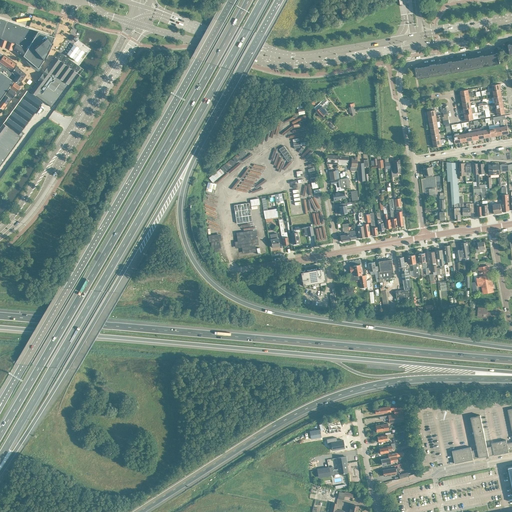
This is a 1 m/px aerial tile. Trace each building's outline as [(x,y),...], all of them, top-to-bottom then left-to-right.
[(0,44),(6,47),(15,23),(7,20),(0,40),(0,44)] [(13,49),(22,26),(15,23),(6,47),(13,49)] [(24,56),(39,31),(29,28),(22,26),(13,49),(14,50),(22,55),(23,55),(23,56),(24,56)] [(39,31),(24,56),(25,57),(32,66),(34,65),(38,68),(41,64),(44,59),(47,54),(50,48),(52,42),(55,37),(39,31)] [(500,63),(498,53),(498,54),(482,57),(482,56),(484,66),(490,65),(491,66),(491,65),(493,64),(493,65),(493,64),(500,63)] [(3,55),(3,56),(0,59),(0,69),(2,71),(10,61),(3,55)] [(484,66),(482,56),(482,57),(466,60),(466,58),(466,59),(468,69),(475,68),(475,69),(475,68),(477,67),(477,68),(478,68),(477,67),(484,66)] [(46,68),(42,74),(64,90),(69,84),(73,78),(77,73),(55,57),(51,63),(47,68),(46,68)] [(468,69),(466,59),(466,60),(450,63),(450,61),(452,72),(459,71),(459,72),(459,71),(461,70),(461,71),(462,71),(461,70),(468,69)] [(15,65),(10,61),(2,71),(9,77),(16,67),(16,66),(15,66),(14,66),(15,65)] [(452,72),(450,61),(450,63),(434,65),(434,64),(434,65),(431,66),(431,65),(432,70),(435,69),(436,75),(443,74),(443,73),(445,73),(445,74),(446,74),(445,73),(452,72)] [(432,70),(431,65),(430,65),(431,66),(416,69),(416,68),(415,68),(417,78),(424,77),(424,78),(425,78),(424,77),(427,76),(427,77),(427,76),(436,75),(435,69),(432,70)] [(25,74),(17,68),(16,67),(9,77),(8,78),(9,79),(17,84),(18,84),(18,83),(25,74)] [(19,86),(17,84),(9,79),(8,78),(9,77),(2,71),(0,69),(0,80),(3,83),(15,92),(19,86)] [(38,80),(60,96),(64,90),(42,74),(38,80)] [(0,80),(0,90),(11,98),(11,97),(15,92),(3,83),(0,80)] [(38,80),(34,86),(56,101),(60,96),(38,80)] [(56,101),(35,86),(31,92),(52,107),(56,101)] [(0,108),(0,109),(2,110),(6,104),(11,98),(0,90),(0,108)] [(27,91),(22,98),(37,109),(42,102),(27,91)] [(22,98),(17,104),(33,115),(37,109),(22,98)] [(323,107),(326,104),(323,100),(325,98),(315,107),(317,110),(315,111),(321,118),(328,112),(323,107)] [(17,104),(12,111),(28,122),(33,115),(17,104)] [(12,111),(8,117),(23,128),(28,122),(12,111)] [(478,119),(477,112),(475,113),(464,115),(465,121),(478,119)] [(503,120),(506,119),(505,115),(499,116),(500,120),(501,127),(503,135),(509,134),(507,126),(504,126),(503,120)] [(8,117),(3,123),(19,135),(21,132),(23,128),(8,117)] [(3,123),(0,127),(0,131),(16,143),(21,137),(19,135),(3,123)] [(0,131),(0,141),(12,150),(16,143),(0,131)] [(0,141),(0,150),(7,156),(12,150),(0,141)] [(338,162),(338,156),(327,155),(327,164),(337,164),(338,162)] [(399,160),(394,161),(393,161),(393,163),(390,163),(392,177),(395,177),(397,176),(397,173),(401,172),(399,160)] [(459,196),(457,163),(447,162),(448,182),(451,182),(452,204),(460,204),(459,196)] [(466,174),(465,163),(460,163),(460,168),(458,168),(458,178),(462,178),(462,175),(466,175),(466,174)] [(499,164),(491,165),(489,165),(490,175),(500,174),(499,164)] [(431,167),(424,168),(425,176),(426,175),(426,178),(433,177),(431,167)] [(341,187),(339,179),(331,181),(331,184),(336,183),(337,187),(341,187)] [(509,211),(509,208),(508,194),(506,194),(506,187),(501,187),(503,208),(503,212),(509,211)] [(344,193),(344,190),(338,191),(338,193),(333,194),(334,200),(339,199),(340,200),(341,201),(342,200),(343,200),(343,199),(345,198),(344,194),(345,194),(345,192),(344,193)] [(474,213),(473,208),(473,203),(466,204),(467,208),(463,208),(462,196),(459,196),(460,204),(461,215),(463,215),(471,215),(470,213),(474,213)] [(394,212),(393,199),(388,199),(392,227),(397,227),(396,218),(394,219),(393,212),(394,212)] [(346,206),(339,207),(339,208),(340,211),(339,211),(340,213),(340,214),(347,213),(347,212),(348,212),(347,209),(347,210),(346,209),(349,209),(348,206),(352,205),(352,202),(346,203),(347,205),(346,206)] [(460,204),(452,204),(453,211),(454,211),(455,221),(461,220),(461,215),(460,208),(460,204)] [(493,205),(488,206),(488,208),(488,215),(494,213),(494,214),(496,213),(497,213),(502,212),(501,208),(501,204),(493,205)] [(386,206),(383,207),(386,229),(391,228),(390,219),(388,220),(386,206)] [(277,209),(264,211),(265,219),(278,217),(277,209)] [(375,227),(373,213),(372,213),(370,213),(372,236),(378,235),(377,227),(375,227)] [(289,244),(288,237),(287,232),(284,232),(284,231),(283,222),(279,223),(283,245),(289,244)] [(350,240),(349,232),(349,231),(349,229),(349,227),(342,228),(343,231),(344,231),(345,235),(340,236),(341,241),(350,240)] [(293,233),(291,233),(293,244),(294,244),(294,245),(299,244),(298,243),(299,242),(298,232),(300,232),(299,229),(292,230),(293,233)] [(280,246),(279,244),(278,234),(270,235),(272,247),(280,246)] [(456,250),(457,260),(462,259),(462,256),(463,256),(463,257),(470,256),(467,242),(461,243),(462,250),(461,250),(461,249),(456,250)] [(486,248),(484,242),(478,243),(478,244),(475,245),(476,252),(482,251),(482,249),(486,248)] [(444,266),(442,250),(439,250),(438,250),(437,250),(436,251),(438,259),(440,259),(442,274),(446,273),(445,266),(444,266)] [(437,268),(435,251),(429,252),(430,264),(433,263),(433,265),(433,266),(433,272),(437,271),(437,268)] [(424,269),(426,268),(427,268),(425,253),(422,254),(422,253),(419,253),(420,254),(419,254),(420,264),(423,263),(424,269)] [(416,263),(415,255),(412,255),(410,255),(410,256),(409,256),(410,266),(413,265),(414,270),(415,277),(420,276),(418,263),(416,263)] [(399,258),(398,258),(399,267),(401,267),(405,290),(393,292),(394,302),(409,300),(410,303),(413,303),(411,289),(409,269),(408,270),(407,262),(404,263),(404,257),(401,258),(400,257),(399,257),(399,258)] [(380,266),(378,266),(379,271),(380,282),(384,281),(384,279),(395,277),(392,260),(379,262),(380,266)] [(380,282),(379,271),(376,271),(375,262),(369,263),(370,272),(375,272),(376,278),(377,278),(377,282),(380,282)] [(363,276),(361,265),(357,265),(356,265),(355,265),(354,266),(350,267),(351,273),(355,272),(356,276),(360,275),(362,288),(368,287),(367,281),(366,275),(363,276)] [(490,279),(489,270),(488,266),(479,268),(480,273),(484,272),(485,277),(480,277),(479,277),(479,278),(477,278),(479,285),(482,285),(484,293),(493,292),(492,287),(493,287),(491,279),(490,279)] [(300,272),(302,286),(312,284),(312,283),(314,283),(314,285),(315,285),(314,283),(316,282),(317,284),(326,282),(325,277),(324,277),(324,274),(325,274),(324,267),(300,272)] [(496,316),(496,312),(496,309),(490,309),(490,308),(486,307),(486,309),(479,308),(478,314),(477,315),(478,315),(478,317),(486,317),(486,315),(496,316)] [(511,408),(508,409),(511,430),(511,442),(507,443),(506,440),(491,443),(492,446),(487,447),(481,415),(471,417),(477,449),(472,451),(471,447),(452,451),(455,464),(473,460),(473,458),(479,457),(479,458),(489,456),(489,455),(494,454),(494,455),(509,452),(509,451),(511,449),(511,408)] [(404,421),(403,413),(395,414),(388,415),(389,423),(404,421)] [(331,420),(327,421),(328,425),(330,433),(341,430),(340,423),(332,424),(331,420)] [(389,430),(388,424),(375,426),(376,432),(389,430)] [(320,429),(310,431),(311,439),(321,437),(320,429)] [(388,434),(377,436),(378,442),(388,441),(387,438),(394,437),(394,433),(391,434),(391,433),(388,433),(388,434)] [(336,438),(326,440),(327,445),(331,445),(332,451),(344,448),(343,440),(337,441),(336,438)] [(393,450),(392,449),(396,448),(395,443),(392,444),(392,446),(379,448),(380,454),(389,452),(388,451),(393,450)] [(397,460),(397,458),(397,457),(400,456),(399,452),(391,454),(391,458),(381,459),(382,465),(391,464),(390,462),(395,462),(394,460),(397,460)] [(339,469),(334,470),(334,475),(340,474),(348,473),(346,462),(347,462),(346,458),(346,456),(337,458),(339,469)] [(333,467),(317,470),(319,477),(334,475),(333,467)] [(383,470),(384,476),(396,474),(396,473),(399,473),(398,468),(395,468),(383,470)] [(352,498),(353,494),(339,491),(338,498),(343,500),(344,496),(352,498)] [(336,510),(337,506),(338,503),(332,502),(330,511),(344,511),(336,510)]
